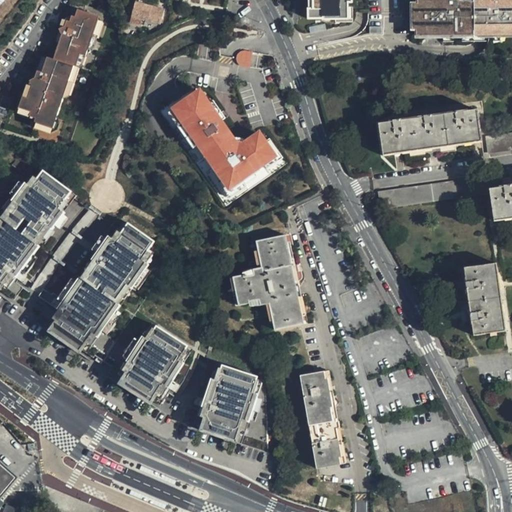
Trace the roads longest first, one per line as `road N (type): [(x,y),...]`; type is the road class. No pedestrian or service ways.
road 1 (unclassified): [(261,0),(288,46),(326,152),(481,443),(501,511)]
road 2 (primary): [(280,511),(75,414)]
